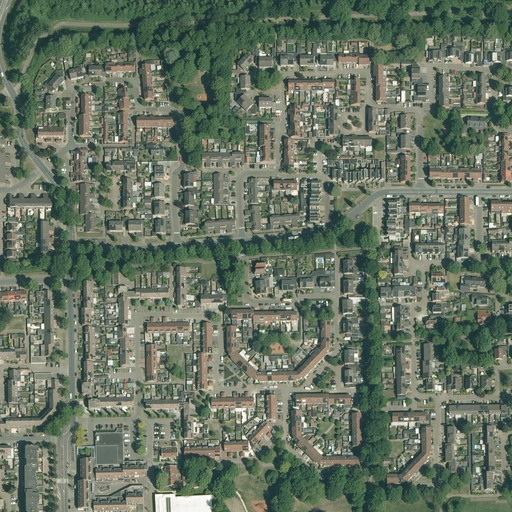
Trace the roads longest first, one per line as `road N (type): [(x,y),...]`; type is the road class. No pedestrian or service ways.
road 1 (residential): [(138,376),(136,317),(216,315),(216,388),(257,387)]
road 2 (residential): [(70,126),(72,89),(82,85),(136,80),(138,107),(157,109)]
